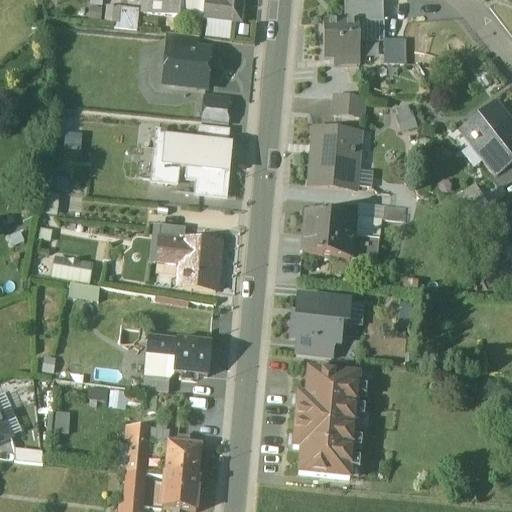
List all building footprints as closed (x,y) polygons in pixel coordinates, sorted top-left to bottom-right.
[(145,0),(143,17),(155,18),(157,0),(145,0)] [(185,0),(157,0),(155,18),(183,21),(185,0)] [(243,0),(205,0),(205,4),(224,5),(222,25),(241,27),(243,0)] [(224,5),(205,4),(203,23),(222,25),(224,5)] [(382,4),(344,5),(344,26),(358,25),(358,26),(383,26),(382,4)] [(107,8),(104,26),(136,33),(139,14),(107,8)] [(344,26),(322,26),(323,62),(339,62),(339,69),(360,69),(359,44),(358,26),(358,25),(344,26)] [(383,26),(358,26),(359,44),(383,43),(383,26)] [(192,41),(169,39),(167,53),(190,55),(192,41)] [(403,43),(383,43),(384,68),(404,67),(403,43)] [(190,55),(167,53),(164,89),(206,93),(209,57),(190,55)] [(362,104),(335,101),(333,117),(361,120),(362,104)] [(230,104),(204,102),(202,127),(227,129),(230,104)] [(409,108),(396,112),(403,134),(416,130),(409,108)] [(511,128),(496,108),(460,136),(494,180),(494,181),(510,168),(511,166),(511,128)] [(230,134),(198,130),(196,144),(228,147),(230,134)] [(353,137),(312,133),(307,190),(354,195),(355,176),(350,175),(351,160),(353,160),(354,152),(352,152),(353,137)] [(179,171),(165,171),(168,147),(182,149),(183,142),(158,139),(158,141),(159,141),(158,154),(157,154),(153,186),(171,188),(171,187),(177,187),(179,173),(179,171)] [(182,149),(168,147),(165,171),(179,171),(179,173),(186,173),(200,175),(200,174),(225,176),(225,172),(226,172),(227,162),(226,162),(227,153),(204,151),(204,150),(188,148),(187,149),(182,149)] [(511,170),(510,168),(494,181),(494,180),(489,184),(498,195),(511,185),(511,170)] [(225,176),(200,174),(200,175),(186,173),(185,182),(195,183),(195,184),(199,184),(198,196),(197,196),(197,198),(223,201),(224,192),(223,192),(225,176)] [(483,204),(463,216),(475,233),(494,221),(483,204)] [(353,221),(306,216),(301,258),(349,263),(353,221)] [(511,226),(511,225),(511,224),(509,221),(503,226),(507,230),(497,238),(511,255),(511,226)] [(185,232),(160,230),(158,244),(182,247),(182,244),(184,244),(185,232)] [(379,265),(379,241),(356,241),(356,265),(379,265)] [(184,244),(182,244),(182,247),(158,244),(156,267),(180,270),(178,292),(215,296),(220,247),(184,244)] [(55,262),(53,283),(91,286),(93,265),(55,262)] [(97,306),(100,291),(71,286),(68,301),(97,306)] [(297,343),(333,347),(338,347),(340,329),(347,329),(349,306),(299,302),(297,321),(293,320),(291,343),(297,343)] [(177,343),(149,341),(147,357),(175,360),(177,343)] [(210,347),(177,343),(175,360),(174,377),(193,379),(207,380),(210,347)] [(333,347),(297,343),(296,361),(331,364),(333,347)] [(43,361),(43,377),(67,377),(68,349),(59,349),(59,361),(43,361)] [(358,378),(307,373),(305,398),(296,397),(290,450),(299,451),(296,476),(347,482),(358,378)] [(169,383),(145,381),(144,395),(167,397),(169,383)] [(108,410),(124,413),(127,396),(111,393),(108,410)] [(47,436),(69,437),(70,416),(48,415),(47,436)] [(0,418),(0,445),(10,441),(0,418)] [(149,432),(126,430),(125,443),(130,444),(147,445),(149,432)] [(147,445),(130,444),(127,477),(144,478),(147,445)] [(177,447),(167,446),(164,480),(198,483),(201,450),(188,448),(177,447)] [(41,456),(13,454),(15,466),(42,468),(41,456)] [(144,478),(127,477),(124,510),(141,511),(144,478)] [(195,511),(198,483),(164,480),(161,511),(195,511)]
